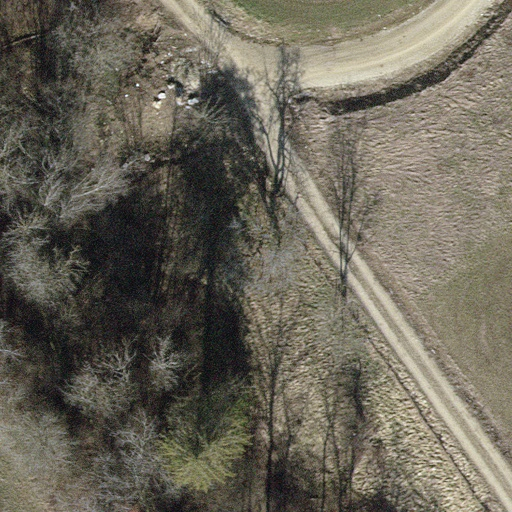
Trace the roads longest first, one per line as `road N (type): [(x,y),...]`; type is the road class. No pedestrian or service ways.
road 1 (track): [(159,0),(493,511)]
road 2 (track): [(189,43),(383,91),(499,0)]
